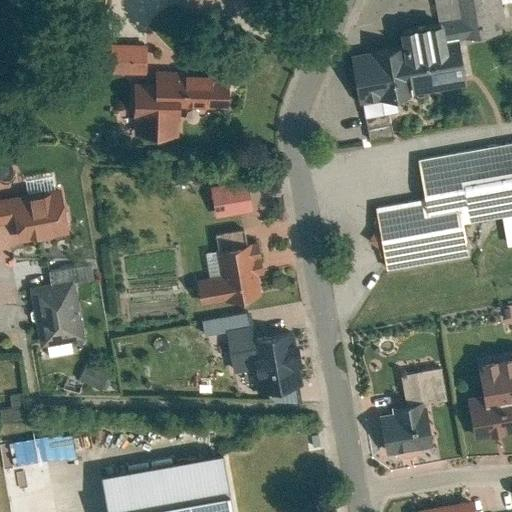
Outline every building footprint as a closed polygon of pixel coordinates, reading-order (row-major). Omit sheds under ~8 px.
[(341,49),(355,135),(379,131),(374,99),(462,85),(455,43),(496,36),(490,2),(505,0),(441,0),(444,16),(430,19),(429,11),(381,19),(383,32),(365,35),(366,45),(341,49)] [(102,49),(100,78),(147,81),(149,52),(102,49)] [(136,124),(136,136),(176,137),(177,112),(181,112),(181,102),(234,103),(234,76),(153,74),(153,85),(130,84),(129,124),(136,124)] [(376,205),(387,268),(475,252),(469,221),(511,212),(511,139),(422,156),(429,195),(376,205)] [(252,178),(213,182),(216,213),(255,209),(252,178)] [(18,244),(72,234),(64,191),(0,202),(0,226),(14,224),(18,244)] [(184,275),(192,308),(261,291),(243,220),(208,229),(212,244),(202,246),(207,270),(184,275)] [(50,341),(52,357),(79,353),(77,337),(85,336),(77,281),(88,280),(85,261),(44,267),(45,277),(25,280),(34,344),(50,341)] [(511,301),(502,302),(502,327),(511,326),(511,301)] [(265,374),(267,389),(296,384),(288,341),(249,347),(245,323),(205,330),(207,343),(217,342),(219,356),(229,354),(233,379),(265,374)] [(464,385),(471,434),(511,428),(511,345),(471,352),(476,383),(464,385)] [(87,360),(81,377),(104,386),(110,370),(87,360)] [(379,397),(388,451),(439,443),(431,396),(448,393),(443,364),(402,371),(406,392),(379,397)] [(48,455),(76,453),(74,431),(46,433),(48,455)] [(235,511),(223,448),(102,471),(109,511),(235,511)] [(419,509),(419,511),(480,511),(479,499),(419,509)]
